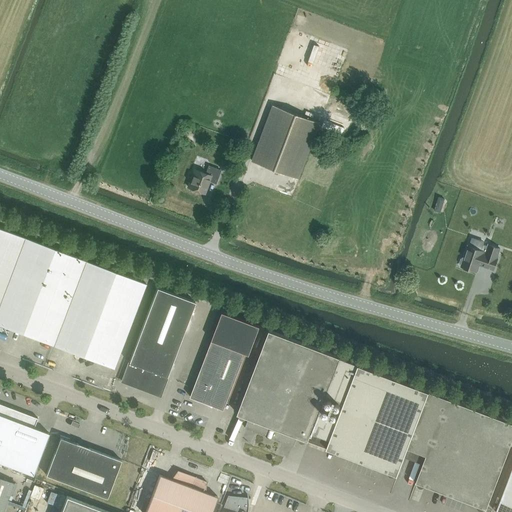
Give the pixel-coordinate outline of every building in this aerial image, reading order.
[(312,73),(310,78),(314,80),(326,84),(334,87),(336,82),(312,73)] [(314,80),(313,84),(324,89),(326,84),(314,80)] [(310,93),(308,97),(319,101),(321,97),(310,93)] [(273,104),(252,160),(298,178),(319,122),(273,104)] [(209,180),(215,183),(220,170),(208,165),(205,173),(197,170),(195,175),(193,174),(188,186),(204,192),(209,180)] [(0,228),(0,324),(53,345),(114,368),(146,284),(85,261),(24,237),(0,228)] [(475,242),(473,248),(468,246),(464,259),(461,258),(459,264),(461,265),(461,266),(477,272),(479,265),(494,270),(497,259),(497,258),(500,249),(488,245),(488,246),(475,242)] [(160,396),(195,302),(157,288),(122,381),(160,396)] [(223,312),(212,340),(246,353),(250,355),(260,327),(223,312)] [(269,330),(237,415),(249,419),(245,428),(294,447),(297,437),(308,442),(312,433),(330,439),(327,448),(398,475),(408,448),(426,455),(416,482),(487,509),(511,443),(511,422),(340,357),(269,330)] [(190,397),(224,410),(246,353),(212,340),(190,397)] [(0,462),(33,475),(49,433),(34,427),(38,418),(0,403),(0,462)] [(121,460),(60,437),(46,475),(107,498),(121,460)] [(159,475),(145,511),(182,511),(196,478),(178,471),(172,479),(159,475)] [(511,511),(511,471),(496,511),(511,511)] [(226,482),(228,475),(221,473),(219,480),(226,482)] [(3,511),(14,483),(0,477),(0,511),(3,511)] [(196,478),(182,511),(211,511),(218,497),(205,492),(206,482),(196,478)] [(107,511),(67,496),(60,511),(107,511)] [(228,496),(222,511),(247,511),(248,511),(248,508),(248,507),(248,506),(248,505),(249,503),(250,501),(251,499),(228,496)]
